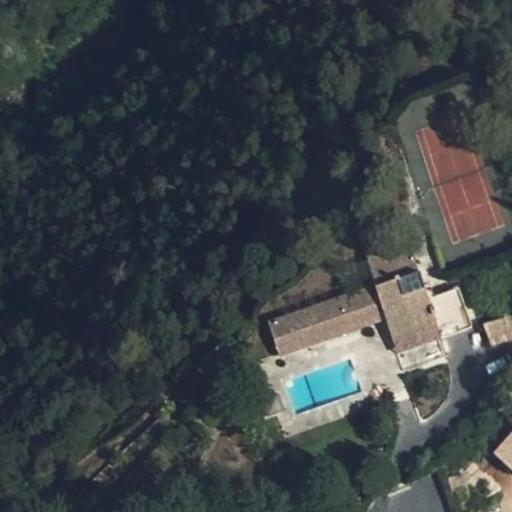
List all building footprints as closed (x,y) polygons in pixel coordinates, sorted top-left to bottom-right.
[(372,288),(266,324),(270,336),(277,357),(319,343),(318,340),(365,324),(360,311),(378,304),(383,318),(402,371),(444,357),(405,248),(363,262),(372,288)] [(511,296),(501,300),(505,317),(506,317),(511,333),(511,296)] [(365,324),(383,318),(378,304),(360,311),(365,324)] [(506,317),(505,317),(485,323),(491,345),(511,338),(511,334),(511,333),(506,317)] [(464,472),(443,479),(448,494),(469,486),(464,472)]
